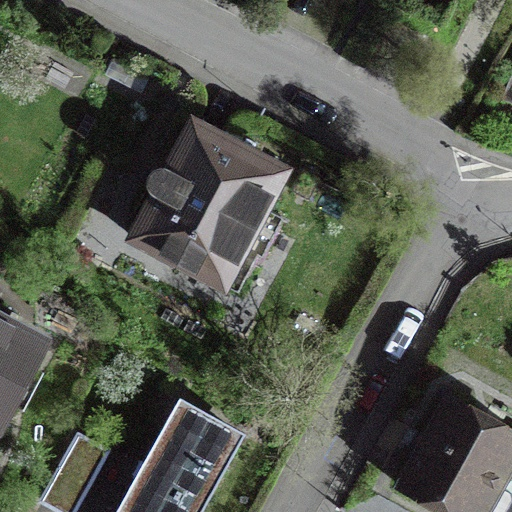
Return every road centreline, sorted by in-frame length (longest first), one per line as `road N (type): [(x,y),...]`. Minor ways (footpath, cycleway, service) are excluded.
road 1 (residential): [(472,218),(434,152),(146,0)]
road 2 (residential): [(472,218),(419,270),(292,501)]
